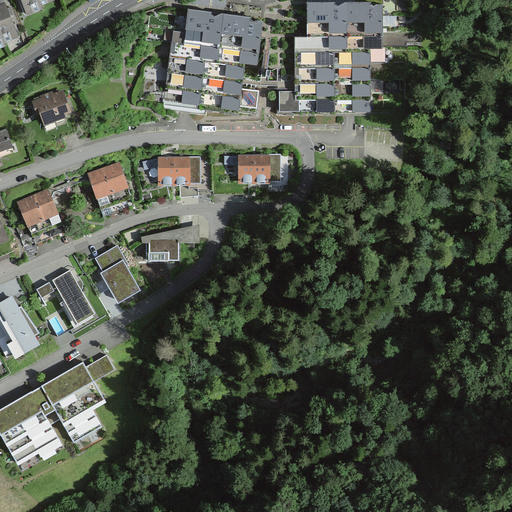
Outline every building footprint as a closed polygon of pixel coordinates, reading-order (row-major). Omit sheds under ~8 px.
[(21,0),(27,16),(41,11),(40,7),(37,0),(21,0)] [(352,0),(353,3),(303,3),(304,37),(293,37),(293,93),(274,93),(275,114),(368,113),(367,50),(381,49),(379,0),(352,0)] [(0,8),(0,33),(4,44),(16,39),(5,7),(0,8)] [(259,22),(180,10),(166,101),(251,114),(254,91),(234,88),(238,63),(252,65),(259,22)] [(72,116),(64,92),(54,96),(53,93),(39,98),(40,100),(32,103),(37,119),(40,118),(44,129),(67,121),(66,118),(72,116)] [(0,166),(1,166),(0,162),(0,154),(13,150),(7,130),(0,132),(0,166)] [(259,181),(260,154),(239,154),(239,181),(259,181)] [(280,181),(280,154),(260,154),(259,181),(280,181)] [(201,183),(200,156),(180,157),(180,184),(201,183)] [(180,184),(180,157),(160,157),(160,184),(180,184)] [(159,176),(159,162),(149,162),(149,176),(159,176)] [(121,165),(91,176),(98,195),(128,184),(121,165)] [(128,184),(98,195),(105,214),(134,203),(128,184)] [(49,190),(19,202),(27,222),(57,210),(49,190)] [(57,210),(27,222),(35,241),(65,229),(57,210)] [(0,217),(0,241),(9,237),(0,217)] [(178,239),(150,239),(149,261),(179,261),(178,239)] [(118,245),(95,258),(100,268),(89,275),(100,294),(110,289),(118,304),(141,291),(127,266),(129,264),(118,245)] [(95,314),(70,271),(53,280),(68,307),(55,314),(66,333),(77,326),(76,324),(95,314)] [(40,345),(13,296),(0,302),(0,319),(12,342),(7,345),(15,359),(40,345)] [(83,363),(0,410),(0,431),(22,470),(65,446),(53,425),(60,421),(74,445),(105,427),(94,407),(106,400),(95,381),(115,370),(107,356),(86,368),(83,363)]
